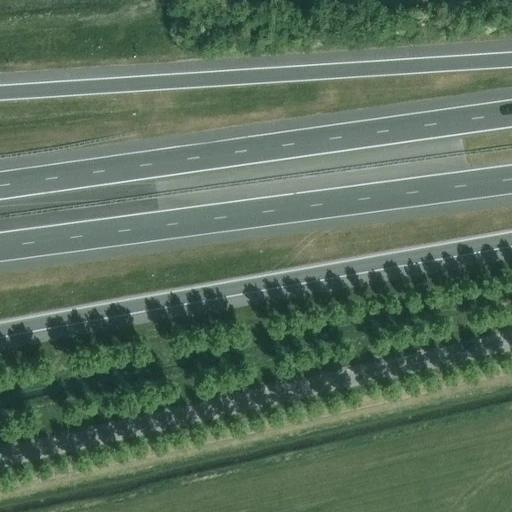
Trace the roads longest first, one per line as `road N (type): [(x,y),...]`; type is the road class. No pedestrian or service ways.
road 1 (unclassified): [(0,458),(511,341)]
road 2 (motorway): [(0,330),(511,239)]
road 3 (motorway): [(511,113),(0,185)]
road 4 (motorway): [(0,247),(511,179)]
road 5 (motorway): [(511,60),(0,93)]
